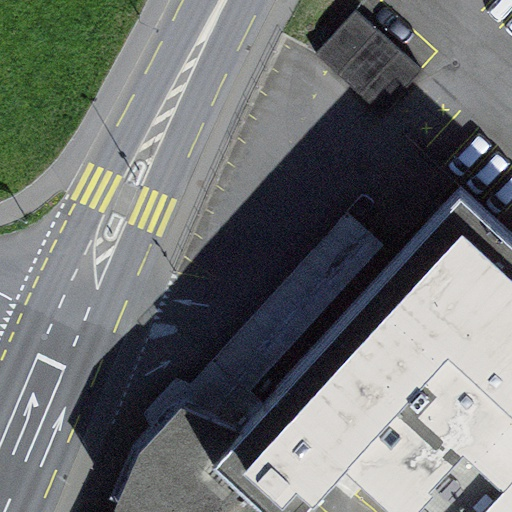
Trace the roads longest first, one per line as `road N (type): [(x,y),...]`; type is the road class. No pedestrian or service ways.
road 1 (primary): [(67,325),(225,0)]
road 2 (primary): [(0,483),(67,325)]
